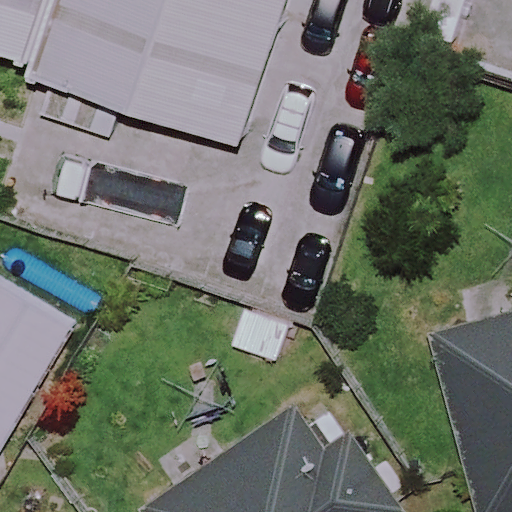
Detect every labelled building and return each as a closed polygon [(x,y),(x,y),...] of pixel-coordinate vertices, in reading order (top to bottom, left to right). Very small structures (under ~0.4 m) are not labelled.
[(356,0),(0,0),(0,51),(305,154),(356,0)] [(47,128),(22,201),(139,241),(164,169),(47,128)] [(79,326),(0,280),(0,454),(4,457),(79,326)] [(511,511),(511,331),(454,342),(484,511),(511,511)] [(158,511),(396,511),(316,399),(158,511)]
